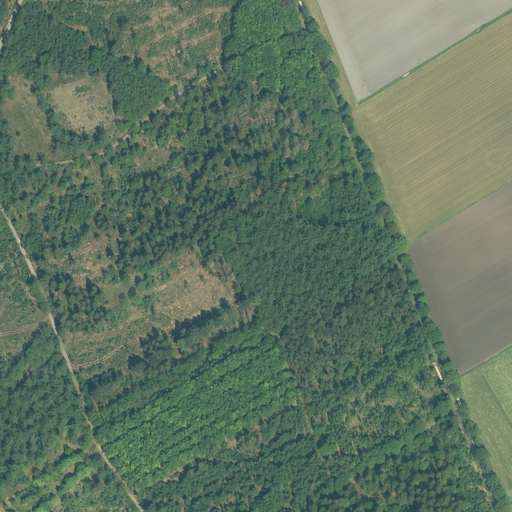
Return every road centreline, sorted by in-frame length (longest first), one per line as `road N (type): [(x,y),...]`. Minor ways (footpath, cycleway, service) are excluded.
road 1 (track): [(490,500),(307,33)]
road 2 (track): [(138,511),(116,481),(0,208)]
road 3 (track): [(285,42),(204,79),(94,156),(0,162)]
